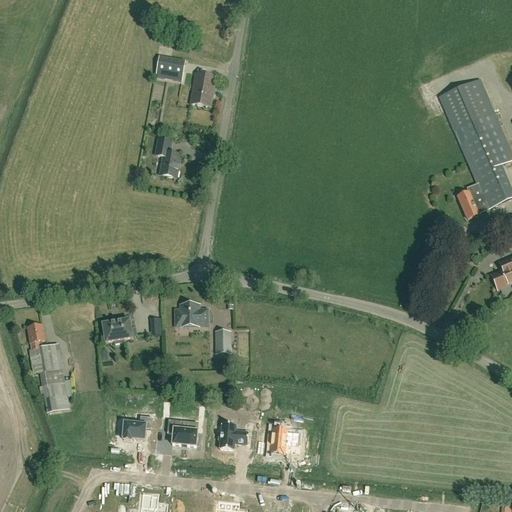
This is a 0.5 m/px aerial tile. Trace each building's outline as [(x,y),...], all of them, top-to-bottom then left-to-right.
[(164,44),(139,36),(131,60),(156,68),(164,44)] [(156,78),(165,80),(166,72),(174,74),(173,81),(182,83),(185,63),(160,58),(156,78)] [(210,108),(216,78),(196,75),(190,105),(210,108)] [(488,211),(511,200),(511,192),(501,167),(511,162),(511,156),(494,115),(495,115),(480,81),(440,99),(454,133),(477,185),(467,189),(469,193),(458,198),(468,220),(479,216),(478,214),(487,210),(488,211)] [(158,140),(158,142),(155,156),(163,158),(160,176),(176,179),(181,156),(169,154),(171,142),(158,140)] [(503,272),(492,276),(498,291),(511,285),(511,258),(500,264),(503,272)] [(207,312),(199,312),(199,307),(181,307),(181,312),(176,312),(176,326),(190,326),(190,328),(207,327),(207,312)] [(130,321),(129,321),(103,326),(103,327),(103,326),(106,344),(106,345),(107,345),(107,344),(115,343),(115,345),(124,344),(124,342),(132,340),(133,340),(133,339),(133,338),(137,337),(136,330),(131,331),(130,322),(130,321)] [(66,396),(64,385),(52,387),(51,380),(50,373),(62,371),(58,346),(42,349),(41,343),(45,343),(42,327),(28,329),(32,352),(30,352),(34,375),(40,374),(41,381),(42,388),(40,388),(41,394),(44,394),(47,415),(70,412),(67,398),(66,399),(66,396)] [(216,355),(231,355),(231,333),(216,333),(216,355)] [(122,430),(121,438),(124,438),(123,440),(124,440),(124,442),(132,443),(132,441),(145,442),(146,431),(152,432),(153,420),(140,418),(140,426),(125,425),(124,430),(122,430)] [(169,422),(167,435),(174,436),(172,447),(182,447),(182,448),(183,448),(186,448),(187,448),(196,449),(197,447),(199,447),(200,439),(197,439),(198,433),(182,431),(183,423),(169,422)] [(219,435),(218,442),(221,443),(220,451),(234,453),(235,446),(247,447),(249,435),(236,433),(237,428),(222,427),(221,435),(219,435)] [(268,437),(267,447),(271,447),(270,456),(285,458),(285,456),(286,449),(298,450),(299,448),(300,436),(287,435),(288,432),(287,431),(274,430),(273,430),(272,437),(268,437)] [(142,494),(140,511),(166,511),(167,505),(157,504),(158,496),(157,496),(157,497),(152,497),(153,495),(142,494)] [(179,500),(177,511),(209,511),(210,506),(203,505),(203,501),(189,499),(189,501),(179,500)] [(216,504),(215,511),(246,511),(247,511),(238,511),(239,504),(232,503),(226,502),(226,503),(218,502),(218,504),(216,504)]
